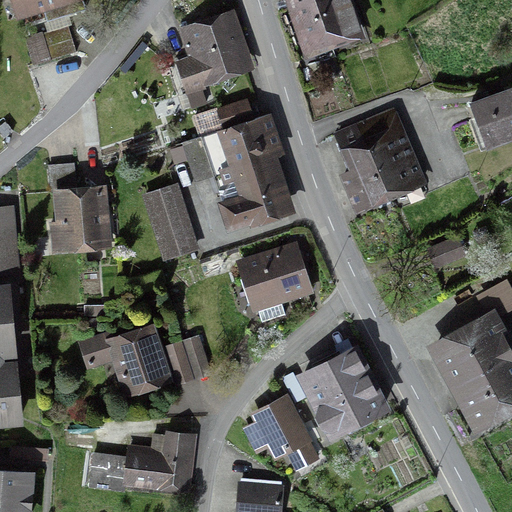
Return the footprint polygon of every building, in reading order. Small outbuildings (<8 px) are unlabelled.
[(81,0),(15,0),(20,13),(43,6),(47,20),(84,9),(81,0)] [(332,44),(316,0),(285,0),(305,54),(332,44)] [(316,0),(332,44),(363,33),(351,0),(316,0)] [(238,16),(180,34),(189,62),(179,65),(190,99),(257,78),(238,16)] [(69,25),(43,32),(47,45),(73,38),(69,25)] [(43,32),(28,37),(36,63),(76,52),(73,38),(47,45),(43,32)] [(511,148),(511,97),(481,108),(497,154),(511,148)] [(199,135),(253,118),(248,101),(194,118),(199,135)] [(357,123),(390,199),(425,184),(392,108),(357,123)] [(278,151),(266,114),(253,118),(199,135),(181,141),(195,182),(213,177),(220,198),(213,200),(222,228),(245,221),(247,225),(288,212),(270,154),(278,151)] [(5,122),(0,126),(0,133),(4,138),(13,131),(5,122)] [(390,199),(357,123),(336,132),(353,173),(339,179),(343,189),(349,186),(360,212),(390,199)] [(73,187),(71,163),(50,165),(52,189),(73,187)] [(178,190),(142,202),(155,244),(159,243),(166,267),(199,256),(178,190)] [(107,193),(57,197),(60,230),(53,230),(55,259),(111,255),(107,193)] [(0,280),(20,279),(14,213),(0,214),(0,280)] [(457,240),(429,250),(434,264),(462,253),(457,240)] [(315,299),(298,249),(242,268),(259,317),(315,299)] [(511,419),(511,337),(502,320),(511,314),(511,291),(509,286),(480,302),(491,323),(437,354),(483,436),(511,419)] [(21,363),(16,292),(0,292),(0,432),(27,431),(22,370),(9,371),(8,364),(21,363)] [(164,354),(158,331),(84,351),(90,374),(117,366),(125,395),(130,393),(132,400),(173,389),(164,354)] [(183,348),(193,383),(211,378),(201,343),(183,348)] [(390,410),(357,345),(301,374),(333,438),(390,410)] [(183,348),(164,354),(173,389),(193,383),(183,348)] [(284,396),(249,414),(253,421),(241,428),(253,452),(264,446),(271,459),(285,452),(293,467),(312,458),(306,444),(307,443),(284,396)] [(192,499),(198,441),(165,438),(164,441),(155,440),(154,454),(132,451),(131,462),(96,459),(93,489),(128,493),(192,499)] [(0,511),(39,511),(41,478),(0,475),(0,511)] [(284,511),(285,493),(243,492),(242,511),(284,511)]
